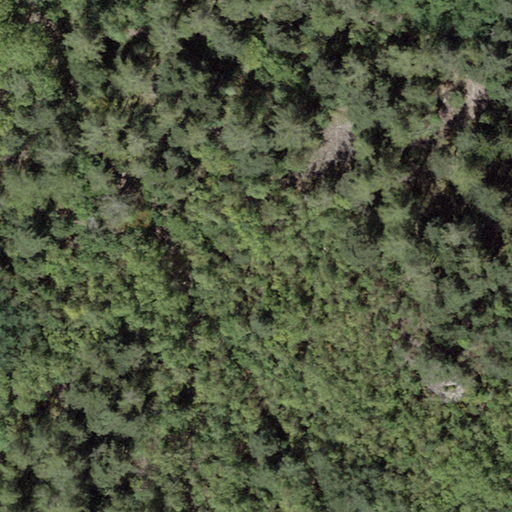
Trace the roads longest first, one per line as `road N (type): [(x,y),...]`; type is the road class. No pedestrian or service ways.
road 1 (track): [(190,273),(168,218),(92,119),(58,35),(26,0)]
road 2 (track): [(192,511),(190,273)]
